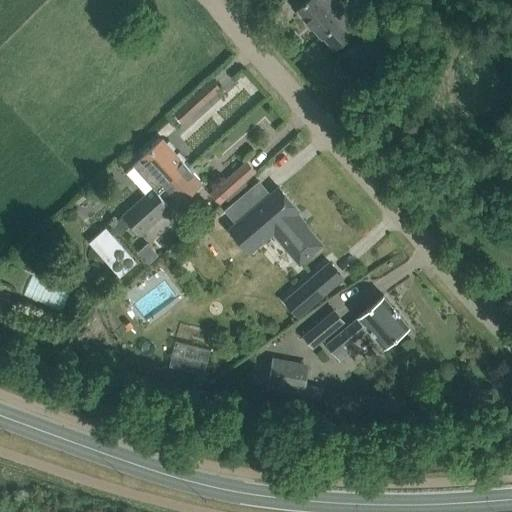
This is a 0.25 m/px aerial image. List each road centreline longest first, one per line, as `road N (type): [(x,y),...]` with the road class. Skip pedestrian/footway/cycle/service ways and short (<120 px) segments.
road 1 (tertiary): [(511,499),(363,507),(277,498),(172,475),(0,411)]
road 2 (residential): [(511,341),(209,0)]
